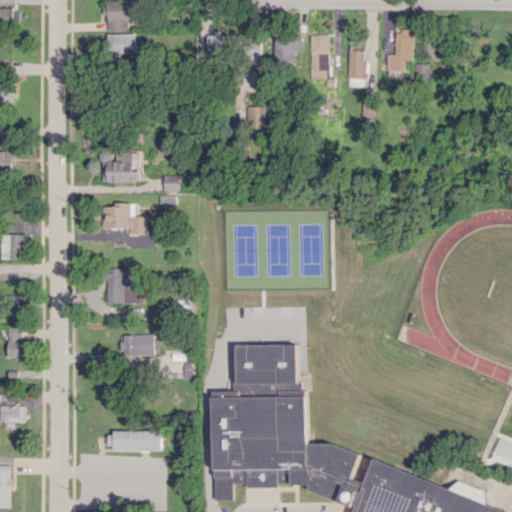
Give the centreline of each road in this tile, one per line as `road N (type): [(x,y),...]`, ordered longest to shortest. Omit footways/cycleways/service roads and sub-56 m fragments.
road 1 (residential): [(57,0),(56,511)]
road 2 (residential): [(511,1),(353,0)]
